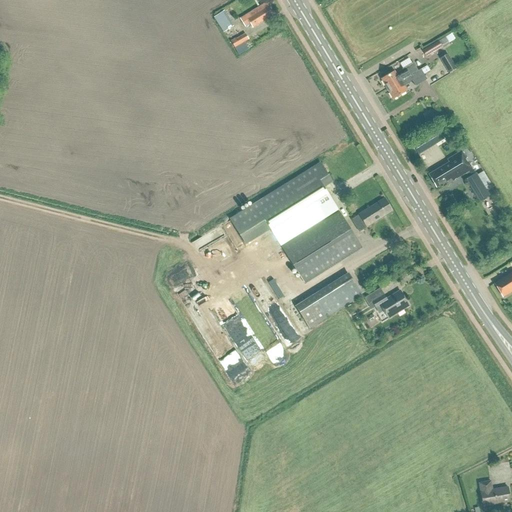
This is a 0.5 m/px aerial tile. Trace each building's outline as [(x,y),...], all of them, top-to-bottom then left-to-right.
[(273,15),(266,3),(239,19),(244,27),(250,24),(253,28),(273,15)] [(223,12),(213,18),(218,26),(218,25),(223,33),(231,28),(226,20),(225,21),(224,19),(227,17),(223,12)] [(454,32),(459,39),(465,34),(460,28),(454,32)] [(248,40),(245,34),(230,42),(238,55),(248,49),(244,43),(248,40)] [(450,35),(440,41),(443,47),(454,41),(450,35)] [(442,48),(443,47),(440,41),(438,42),(437,42),(421,51),(424,54),(426,58),(442,48)] [(455,65),(448,54),(440,59),(448,74),(456,69),(454,66),(455,65)] [(381,80),(387,90),(409,77),(418,72),(413,64),(402,70),(404,74),(397,78),(394,72),(381,80)] [(426,80),(423,75),(430,71),(427,67),(420,70),(418,72),(409,77),(387,90),(393,100),(405,92),(402,87),(412,81),(415,87),(426,80)] [(454,136),(456,129),(447,127),(446,134),(454,136)] [(448,163),(428,175),(436,188),(444,183),(446,185),(463,175),(480,203),(489,198),(461,152),(446,160),(448,163)] [(270,229),(305,284),(361,248),(323,188),(332,182),(321,164),(231,221),(246,245),(270,229)] [(358,215),(351,220),(359,232),(392,211),(385,199),(358,215)] [(203,248),(209,246),(216,262),(235,253),(233,249),(237,247),(232,235),(211,244),(208,236),(199,240),(203,248)] [(511,273),(495,284),(503,297),(511,291),(511,273)] [(286,296),(293,291),(280,274),(275,277),(282,286),(280,287),(286,296)] [(309,329),(326,319),(361,296),(347,274),(295,307),(309,329)] [(241,277),(233,283),(247,305),(258,297),(252,288),(249,290),(241,277)] [(383,295),(372,302),(376,309),(381,306),(388,319),(408,306),(399,292),(386,300),(383,295)] [(202,315),(211,326),(221,317),(212,307),(202,315)] [(301,325),(290,329),(296,347),(308,343),(301,325)] [(490,482),(479,484),(483,507),(510,502),(508,488),(492,491),(490,482)]
